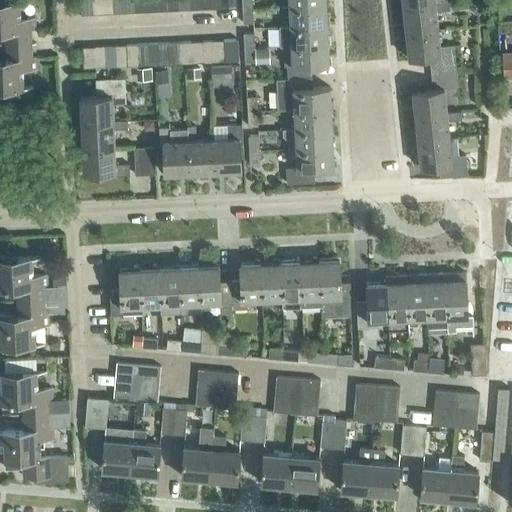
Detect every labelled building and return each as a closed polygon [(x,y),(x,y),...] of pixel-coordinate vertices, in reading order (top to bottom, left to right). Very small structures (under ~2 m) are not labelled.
[(0,0),(0,30),(4,30),(5,44),(31,43),(30,29),(35,29),(35,17),(20,18),(19,0),(0,0)] [(92,14),(91,0),(80,0),(81,14),(92,14)] [(103,13),(101,0),(91,0),(92,14),(103,13)] [(113,13),(112,0),(101,0),(103,13),(113,13)] [(124,12),(123,0),(112,0),(113,13),(124,12)] [(135,12),(134,0),(123,0),(124,12),(135,12)] [(146,11),(145,0),(134,0),(135,12),(146,11)] [(157,11),(156,0),(145,0),(146,11),(157,11)] [(167,10),(166,0),(156,0),(157,11),(167,10)] [(178,10),(177,0),(166,0),(167,10),(178,10)] [(189,9),(188,0),(177,0),(178,10),(189,9)] [(200,9),(199,0),(188,0),(189,9),(200,9)] [(211,8),(210,0),(199,0),(200,9),(211,8)] [(449,1),(448,1),(435,3),(403,7),(406,32),(438,28),(436,11),(450,9),(449,1)] [(327,23),(326,4),(288,6),(282,6),(282,15),(289,15),(289,25),(327,23)] [(253,22),(252,7),(242,8),(243,22),(253,22)] [(328,43),(327,23),(289,25),(279,26),(280,46),(284,46),(284,45),(328,43)] [(440,46),(438,28),(406,32),(408,57),(429,55),(431,72),(456,69),(453,45),(440,46)] [(254,47),(253,32),(243,32),(244,47),(254,47)] [(239,60),(237,39),(223,40),(224,61),(239,60)] [(214,61),(213,40),(202,41),(203,62),(214,61)] [(224,61),(223,40),(213,40),(214,61),(224,61)] [(192,62),(191,41),(180,42),(181,63),(192,62)] [(203,62),(202,41),(191,41),(192,62),(203,62)] [(170,63),(169,42),(158,43),(159,64),(170,63)] [(181,63),(180,42),(169,42),(170,63),(181,63)] [(32,57),(31,43),(5,44),(5,58),(0,58),(0,87),(23,87),(23,69),(37,68),(37,56),(32,57)] [(149,64),(148,43),(137,44),(138,65),(149,64)] [(159,64),(158,43),(148,43),(149,64),(159,64)] [(329,63),(328,43),(284,45),(284,46),(284,55),(291,54),(291,65),(287,65),(287,77),(312,76),(311,64),(329,63)] [(127,65),(126,44),(115,45),(116,66),(127,65)] [(138,65),(137,44),(126,44),(127,65),(138,65)] [(105,67),(104,45),(93,46),(94,67),(105,67)] [(116,66),(115,45),(104,45),(105,67),(116,66)] [(94,67),(93,46),(83,47),(84,68),(94,67)] [(255,61),(254,47),(244,47),(245,62),(255,61)] [(511,52),(502,53),(503,78),(511,77),(511,52)] [(212,78),(226,77),(225,66),(211,67),(212,78)] [(152,67),(142,67),(143,81),(153,80),(152,67)] [(200,75),(200,67),(188,68),(188,76),(200,75)] [(154,83),(166,82),(166,69),(154,69),(154,83)] [(459,94),(456,69),(431,72),(432,89),(412,91),(415,116),(447,113),(447,112),(445,95),(459,94)] [(330,86),(312,87),(312,76),(287,77),(287,78),(276,78),(277,109),(287,109),(331,107),(330,86)] [(125,77),(99,79),(100,96),(80,97),(81,123),(113,121),(112,103),(126,103),(125,77)] [(257,110),(256,95),(247,96),(248,111),(257,110)] [(332,126),(331,107),(287,109),(287,118),(294,118),(294,128),(332,126)] [(258,125),(257,110),(248,111),(248,125),(258,125)] [(461,111),(447,112),(447,113),(415,116),(417,141),(450,138),(448,120),(462,119),(461,111)] [(127,120),(113,121),(81,123),(82,148),(114,146),(113,128),(127,128),(127,120)] [(145,130),(155,129),(154,120),(144,121),(145,130)] [(231,138),(214,138),(215,171),(241,170),(240,144),(243,144),(242,123),(231,124),(231,138)] [(215,171),(214,138),(196,139),(195,125),(187,126),(187,128),(188,140),(190,172),(215,171)] [(188,140),(187,128),(170,129),(170,126),(159,127),(160,148),(163,148),(164,173),(190,172),(188,140)] [(333,146),(332,126),(294,128),(282,129),(283,135),(285,138),(288,138),(288,148),(333,146)] [(259,149),(258,135),(249,135),(250,150),(259,149)] [(451,156),(450,138),(417,141),(420,167),(445,164),(446,167),(467,165),(465,154),(451,156)] [(115,164),(114,146),(82,148),(83,173),(108,172),(108,175),(130,174),(129,164),(115,164)] [(155,173),(154,146),(134,147),(135,174),(155,173)] [(334,166),(333,146),(288,148),(287,148),(288,158),(296,158),(296,166),(285,167),(286,183),(314,181),(313,167),(334,166)] [(259,164),(259,149),(250,150),(251,165),(259,164)] [(0,287),(16,287),(17,301),(48,299),(47,274),(32,274),(31,256),(0,257),(0,287)] [(350,282),(340,282),(339,258),(319,259),(321,306),(321,315),(350,314),(349,295),(350,295),(350,282)] [(301,306),(299,259),(280,260),(281,298),(282,298),(282,307),(301,306)] [(321,306),(319,259),(299,259),(301,306),(321,306)] [(281,298),(280,260),(259,261),(261,299),(281,298)] [(261,299),(259,261),(240,262),(241,279),(230,280),(231,308),(250,307),(250,300),(261,299)] [(231,308),(230,280),(219,280),(218,263),(198,264),(201,309),(210,308),(209,302),(230,301),(231,308)] [(201,309),(198,264),(178,265),(180,312),(200,311),(200,309),(201,309)] [(180,312),(178,265),(159,266),(160,304),(161,304),(161,313),(180,312)] [(160,304),(159,266),(139,267),(141,312),(142,312),(141,305),(160,304)] [(141,312),(139,267),(119,268),(120,288),(109,288),(110,313),(141,312)] [(67,283),(66,269),(52,270),(53,283),(67,283)] [(467,315),(465,278),(445,279),(448,331),(456,331),(456,326),(473,325),(473,315),(467,315)] [(427,317),(425,279),(406,280),(408,325),(417,324),(417,318),(427,317)] [(448,331),(445,279),(425,279),(427,317),(427,327),(447,326),(447,331),(448,331)] [(408,325),(406,280),(386,281),(388,319),(387,319),(388,331),(408,330),(408,325)] [(388,319),(386,281),(366,282),(367,299),(356,300),(358,328),(378,327),(378,320),(387,319),(388,319)] [(49,325),(48,313),(48,299),(17,301),(17,314),(0,315),(0,344),(35,343),(34,325),(49,325)] [(132,345),(142,346),(142,336),(132,335),(132,345)] [(157,347),(157,337),(142,336),(142,346),(157,347)] [(181,349),(182,340),(167,339),(166,348),(181,349)] [(202,351),(202,341),(182,340),(181,349),(196,351),(202,351)] [(232,354),(233,344),(219,343),(218,353),(232,354)] [(486,374),(484,343),(471,343),(472,375),(486,374)] [(246,355),(247,344),(233,344),(232,354),(246,355)] [(283,358),(284,349),(269,347),(268,357),(283,358)] [(303,360),(303,350),(284,349),(283,358),(303,360)] [(322,362),(323,352),(303,350),(303,360),(322,362)] [(337,363),(338,353),(323,352),(322,362),(337,363)] [(389,367),(390,358),(375,356),(374,366),(389,367)] [(403,369),(404,359),(390,358),(389,367),(403,369)] [(428,371),(429,361),(414,360),(413,370),(428,371)] [(137,375),(138,363),(116,361),(115,373),(137,375)] [(443,372),(443,362),(429,361),(428,371),(443,372)] [(159,377),(160,365),(138,363),(137,375),(159,377)] [(217,382),(218,370),(198,368),(197,380),(217,382)] [(1,371),(1,382),(0,382),(0,401),(21,400),(22,414),(69,412),(69,398),(52,399),(52,387),(37,388),(36,370),(1,371)] [(237,384),(238,372),(218,370),(217,382),(237,384)] [(136,387),(137,375),(115,373),(114,385),(136,387)] [(158,389),(159,377),(137,375),(136,387),(158,389)] [(297,389),(298,377),(276,375),(275,387),(297,389)] [(319,391),(320,379),(298,377),(297,389),(319,391)] [(216,394),(217,382),(197,380),(196,392),(216,394)] [(236,395),(237,384),(217,382),(216,394),(236,395)] [(377,396),(378,384),(356,382),(355,394),(377,396)] [(399,398),(400,386),(378,384),(377,396),(399,398)] [(135,398),(136,387),(114,385),(113,396),(135,398)] [(157,400),(158,389),(136,387),(135,398),(149,399),(157,400)] [(296,400),(297,389),(275,387),(274,398),(296,400)] [(509,396),(510,388),(498,387),(497,395),(509,396)] [(318,402),(319,391),(297,389),(296,400),(318,402)] [(456,403),(457,391),(435,389),(434,401),(456,403)] [(478,404),(479,393),(457,391),(456,403),(478,404)] [(215,405),(216,394),(196,392),(195,403),(215,405)] [(235,407),(236,395),(216,394),(215,405),(235,407)] [(376,408),(377,396),(355,394),(354,406),(376,408)] [(508,404),(509,396),(497,395),(496,403),(508,404)] [(399,398),(377,396),(376,408),(397,410),(399,398)] [(105,427),(107,399),(91,397),(89,426),(105,427)] [(134,412),(148,414),(149,399),(135,398),(134,412)] [(295,412),(296,400),(274,398),(273,410),(295,412)] [(317,414),(318,402),(296,400),(295,412),(317,414)] [(455,415),(456,403),(434,401),(433,413),(455,415)] [(173,434),(175,403),(163,402),(161,433),(173,434)] [(184,435),(186,412),(187,404),(175,403),(173,434),(184,435)] [(477,416),(478,404),(456,403),(455,415),(477,416)] [(508,412),(508,404),(496,403),(496,411),(508,412)] [(375,419),(376,408),(354,406),(353,417),(375,419)] [(397,421),(397,410),(376,408),(375,419),(397,421)] [(507,420),(508,412),(496,411),(495,419),(507,420)] [(54,438),(54,427),(70,426),(69,412),(22,414),(23,428),(0,428),(0,447),(4,448),(4,459),(22,458),(23,476),(39,475),(40,481),(68,479),(67,456),(40,457),(40,439),(54,438)] [(454,426),(455,415),(433,413),(432,424),(454,426)] [(252,440),(255,415),(243,414),(241,439),(252,440)] [(332,447),(335,418),(335,415),(323,414),(320,446),(332,447)] [(264,441),(266,416),(255,415),(252,440),(264,441)] [(476,428),(477,416),(455,415),(454,426),(476,428)] [(344,448),(347,419),(335,418),(332,447),(344,448)] [(506,428),(507,420),(495,419),(494,427),(506,428)] [(412,454),(414,424),(402,423),(400,453),(412,454)] [(423,455),(426,425),(414,424),(412,454),(423,455)] [(506,436),(506,428),(494,427),(494,431),(494,435),(506,436)] [(144,442),(145,438),(146,429),(133,428),(132,437),(129,471),(157,473),(160,444),(144,442)] [(491,461),(493,431),(482,431),(480,460),(491,461)] [(224,449),(225,445),(225,435),(213,434),(213,444),(212,444),(209,478),(237,480),(240,450),(224,449)] [(505,444),(506,436),(494,435),(493,443),(505,444)] [(129,471),(132,437),(120,436),(119,440),(104,439),(101,469),(129,471)] [(209,478),(212,444),(200,443),(199,447),(184,446),(181,475),(209,478)] [(504,452),(505,444),(493,443),(492,451),(504,452)] [(368,491),(372,448),(360,447),(358,461),(343,459),(340,489),(368,491)] [(383,463),(384,459),(385,449),(372,448),(368,491),(396,494),(399,464),(383,463)] [(289,485),(292,451),(279,450),(279,454),(264,453),(261,482),(289,485)] [(317,487),(319,458),(304,456),(304,452),(292,451),(289,485),(317,487)] [(504,460),(504,452),(492,451),(491,459),(504,460)] [(464,466),(463,466),(464,455),(452,453),(451,465),(448,498),(476,501),(479,471),(463,470),(464,466)] [(451,465),(439,463),(438,467),(423,466),(420,496),(448,498),(451,465)]
